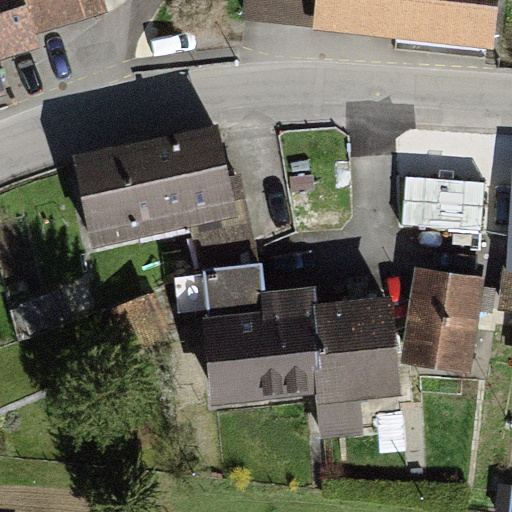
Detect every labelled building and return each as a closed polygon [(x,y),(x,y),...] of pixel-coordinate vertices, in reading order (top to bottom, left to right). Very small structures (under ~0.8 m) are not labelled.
[(0,0),(0,51),(84,24),(75,0),(0,0)] [(256,0),(255,28),(486,39),(487,0),(256,0)] [(213,137),(78,170),(94,233),(229,200),(213,137)] [(245,215),(197,224),(203,259),(252,250),(245,215)] [(511,238),(506,238),(501,314),(511,314),(511,238)] [(318,403),(397,400),(393,312),(320,315),(319,296),(269,298),(268,270),(175,274),(177,315),(210,314),(214,396),(317,392),(318,403)] [(413,278),(406,366),(465,371),(472,283),(413,278)] [(52,297),(23,308),(32,333),(61,323),(52,297)] [(134,309),(106,317),(117,355),(145,347),(134,309)]
